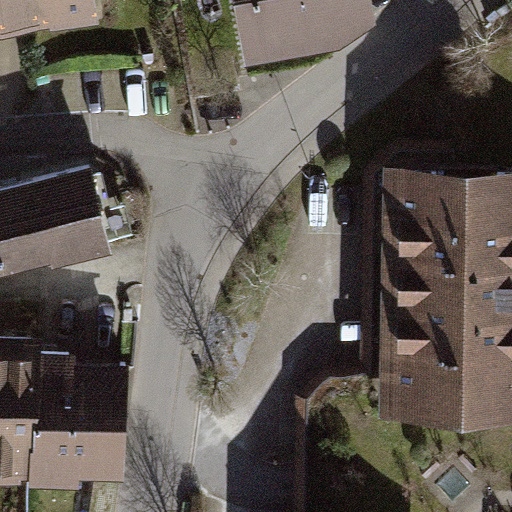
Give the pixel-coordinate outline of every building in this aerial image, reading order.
[(0,0),(0,18),(110,8),(109,0),(0,0)] [(231,0),(238,53),(347,40),(372,21),(369,0),(231,0)] [(0,176),(0,274),(100,253),(80,159),(0,176)] [(511,162),(381,162),(380,279),(511,279),(511,162)] [(511,279),(380,279),(380,402),(511,402),(511,279)] [(66,339),(0,335),(0,470),(117,477),(123,357),(66,354),(66,339)]
